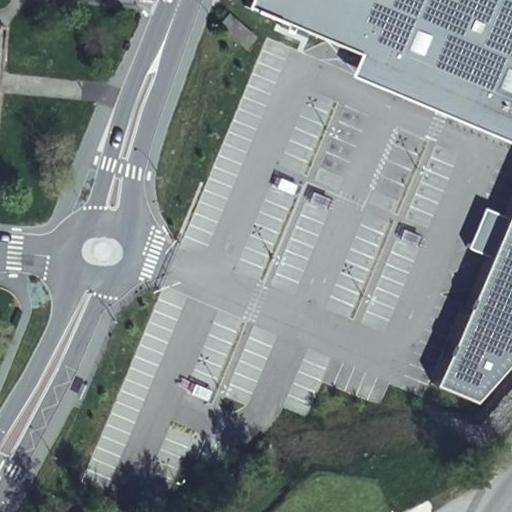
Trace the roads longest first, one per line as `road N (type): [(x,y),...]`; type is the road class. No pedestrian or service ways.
road 1 (secondary): [(106,250),(119,169),(180,0)]
road 2 (secondary): [(0,462),(106,250)]
